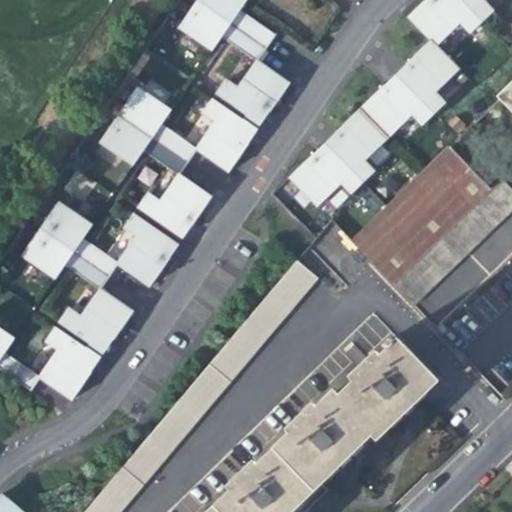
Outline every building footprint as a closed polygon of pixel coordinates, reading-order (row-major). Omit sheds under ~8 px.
[(267,47),(198,0),(179,27),(211,49),(220,36),(224,38),(254,59),(256,58),(258,59),(267,47)] [(198,0),(267,47),(276,33),(239,8),(244,2),(244,0),(198,0)] [(480,28),(454,2),(450,6),(444,12),(431,0),(429,0),(407,22),(430,46),(435,51),(459,28),(469,39),(480,28)] [(481,7),(487,0),(456,0),(454,2),(480,28),(491,17),(481,7)] [(433,98),(458,74),(435,51),(430,46),(405,70),(414,79),(418,83),(407,93),(433,120),(443,109),(433,98)] [(291,81),(258,59),(256,58),(254,59),(236,86),(226,79),(217,92),(246,112),(255,99),(263,105),(271,110),(291,81)] [(121,114),(189,161),(197,148),(195,147),(196,145),(169,126),(162,122),(167,115),(171,108),(139,87),(121,114)] [(511,87),(500,99),(511,111),(511,87)] [(433,120),(407,93),(396,104),(391,99),(383,91),(360,114),(387,143),(411,120),(421,131),(433,120)] [(242,118),(213,99),(204,111),(214,118),(196,145),(195,147),(197,148),(229,171),(249,142),(238,134),(233,131),(242,118)] [(102,141),(134,162),(143,150),(146,151),(177,173),(178,171),(181,173),(189,161),(121,114),(102,141)] [(387,143),(360,114),(335,138),(342,145),(347,151),(337,161),(362,188),(373,178),(363,167),(387,143)] [(448,150),(431,166),(471,209),(489,192),(448,150)] [(362,188),(337,161),(325,172),(318,165),(313,159),(289,182),(317,211),(341,188),(351,199),(362,188)] [(471,209),(431,166),(420,176),(352,243),(393,285),(471,209)] [(213,194),(181,173),(178,171),(177,173),(159,200),(148,193),(140,205),(169,225),(177,212),(185,218),(193,223),(213,194)] [(511,197),(498,183),(489,192),(471,209),(393,285),(413,306),(511,209),(511,197)] [(43,227),(112,274),(120,262),(117,260),(118,258),(91,240),(85,235),(89,229),(93,222),(62,200),(43,227)] [(164,232),(135,212),(127,224),(137,231),(118,258),(117,260),(120,262),(152,284),(172,255),(163,249),(156,244),(164,232)] [(101,284),(104,285),(112,274),(43,227),(25,254),(57,276),(66,262),(69,265),(100,286),(101,284)] [(144,439),(79,511),(116,511),(315,281),(294,262),(211,360),(144,439)] [(101,284),(100,286),(81,313),(71,306),(62,318),(92,338),(100,326),(109,332),(116,337),(135,308),(104,285),(101,284)] [(0,324),(0,364),(34,388),(42,375),(39,374),(41,372),(13,353),(7,349),(16,335),(0,324)] [(59,345),(41,372),(39,374),(42,375),(74,398),(94,369),(82,361),(78,358),(86,345),(57,325),(49,338),(59,345)] [(293,511),(346,461),(373,436),(377,440),(415,405),(438,383),(397,342),(395,345),(391,341),(384,347),(388,352),(381,359),(376,355),(352,379),(355,383),(338,400),(334,396),(316,413),(311,409),(286,433),(291,437),(257,470),(252,465),(228,488),(232,494),(213,511),(293,511)] [(0,502),(0,511),(22,511),(5,497),(0,502)]
